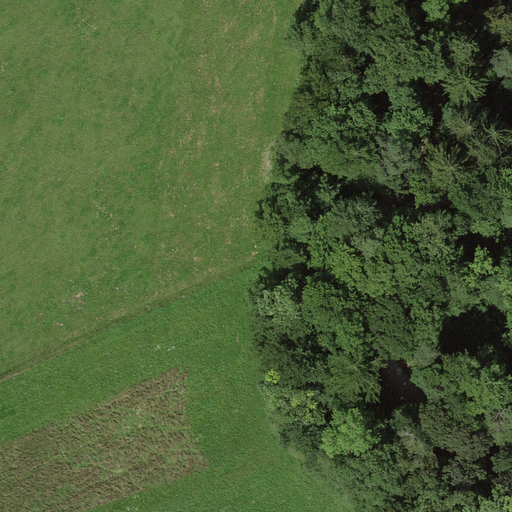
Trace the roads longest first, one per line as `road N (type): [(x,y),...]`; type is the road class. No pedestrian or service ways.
road 1 (track): [(511,478),(376,322),(451,201),(511,163)]
road 2 (track): [(444,0),(376,322)]
